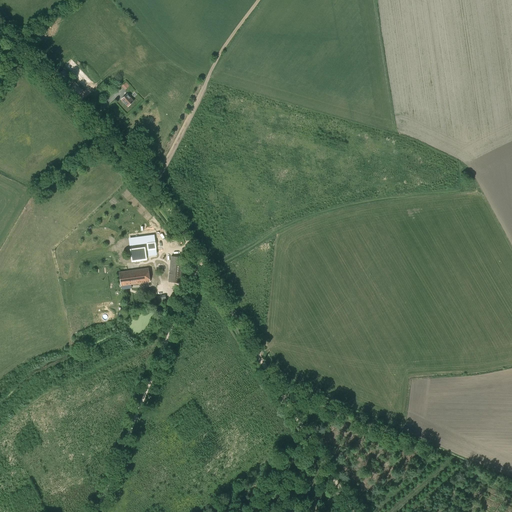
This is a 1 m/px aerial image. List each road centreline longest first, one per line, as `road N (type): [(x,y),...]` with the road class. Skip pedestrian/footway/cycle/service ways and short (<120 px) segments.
road 1 (track): [(352,511),(200,263)]
road 2 (track): [(204,270),(334,210),(460,190)]
road 3 (track): [(200,263),(96,511)]
road 4 (track): [(150,187),(0,26)]
road 5 (track): [(207,79),(150,187)]
